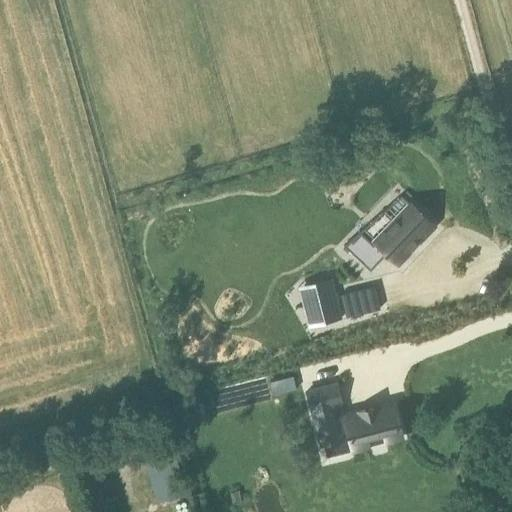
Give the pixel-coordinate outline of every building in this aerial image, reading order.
[(344,243),(343,244),(369,270),(371,268),(370,268),(385,252),(397,263),(433,225),(401,194),(399,195),(408,204),(371,242),(363,234),(349,248),(344,243)] [(308,304),(302,305),(303,306),(308,305),(313,324),(339,317),(339,318),(341,318),(330,277),(329,278),(329,279),(303,285),(308,304)] [(355,290),(340,294),(345,317),(361,313),(355,290)] [(511,339),(480,349),(487,374),(511,367),(511,339)] [(272,394),(296,388),(292,375),(269,381),(272,394)] [(335,383),(306,391),(310,409),(312,408),(321,444),(339,439),(339,437),(348,435),(351,449),(401,437),(393,402),(342,415),(343,417),(334,419),(331,405),(340,402),(335,383)] [(174,450),(144,458),(157,504),(187,495),(174,450)]
